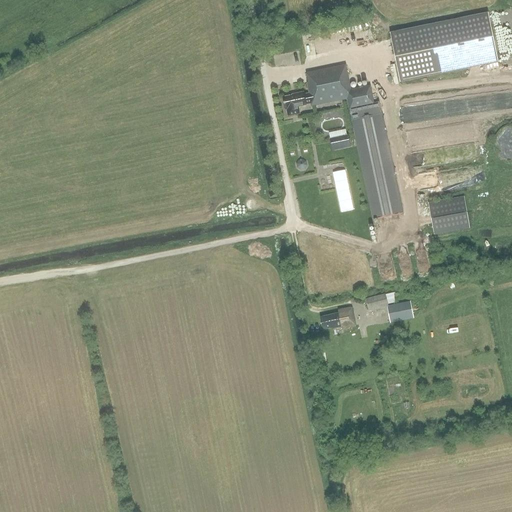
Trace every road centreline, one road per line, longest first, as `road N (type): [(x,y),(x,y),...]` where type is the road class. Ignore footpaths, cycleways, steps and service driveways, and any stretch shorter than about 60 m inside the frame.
road 1 (track): [(0,283),(292,226)]
road 2 (residential): [(292,226),(246,0)]
